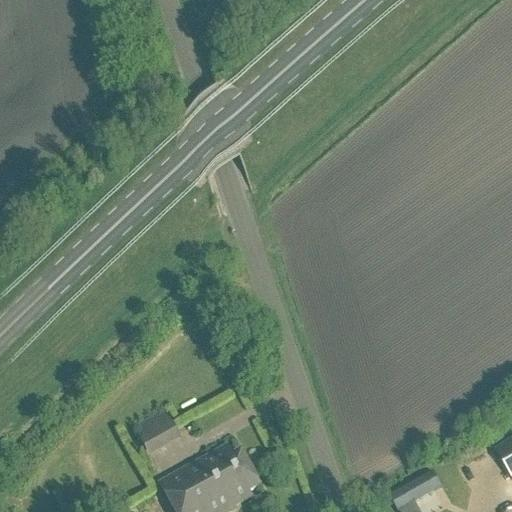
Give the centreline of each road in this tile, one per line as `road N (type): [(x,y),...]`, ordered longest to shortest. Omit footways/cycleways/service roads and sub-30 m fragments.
road 1 (tertiary): [(341,511),(166,0)]
road 2 (primary): [(0,337),(235,114),(370,0)]
